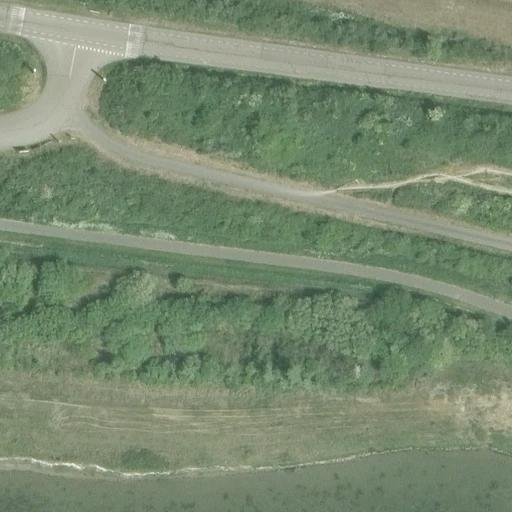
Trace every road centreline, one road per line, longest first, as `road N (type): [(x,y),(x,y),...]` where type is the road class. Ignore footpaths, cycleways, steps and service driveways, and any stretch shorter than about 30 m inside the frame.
road 1 (track): [(15,398),(109,410),(239,412),(511,399)]
road 2 (unclassified): [(511,91),(75,31)]
